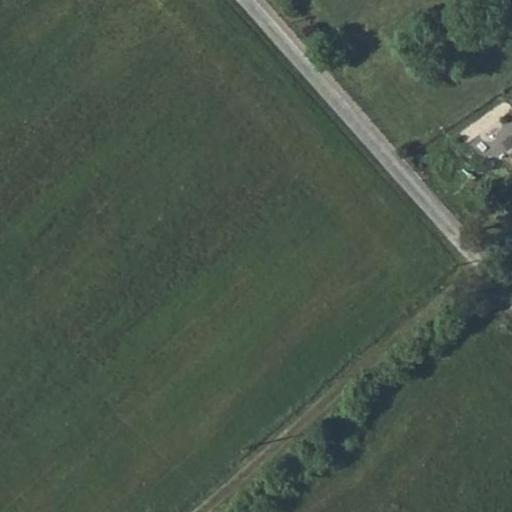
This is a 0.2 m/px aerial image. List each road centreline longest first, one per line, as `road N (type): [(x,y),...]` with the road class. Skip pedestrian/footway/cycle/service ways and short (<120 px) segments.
road 1 (unclassified): [(511,295),(251,0)]
road 2 (track): [(190,511),(342,375),(488,269)]
